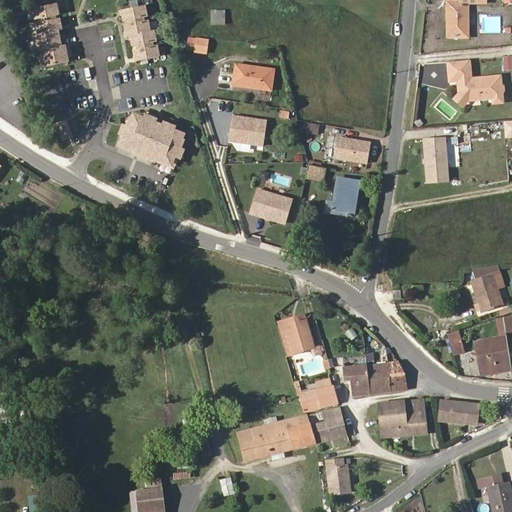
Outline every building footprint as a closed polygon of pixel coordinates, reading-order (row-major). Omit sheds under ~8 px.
[(486,3),(485,0),(460,0),(461,2),(447,2),(447,20),(450,20),(450,37),(468,37),(468,3),(486,3)] [(59,15),(56,4),(33,9),(35,20),(39,19),(40,21),(55,18),(55,16),(59,15)] [(147,17),(145,6),(122,11),(124,22),(128,21),(129,23),(143,20),(143,18),(147,17)] [(225,25),(225,10),(211,10),(211,25),(225,25)] [(62,30),(59,19),(55,19),(55,18),(40,21),(40,23),(36,23),(38,35),(58,31),(62,30)] [(150,31),(148,20),(144,21),(143,20),(129,23),(129,24),(125,25),(127,36),(131,35),(150,31)] [(65,46),(63,38),(60,39),(58,31),(38,35),(35,35),(38,52),(42,51),(65,46)] [(156,42),(154,31),(150,31),(131,35),(134,47),(138,46),(138,47),(153,44),(152,43),(156,42)] [(248,43),(247,52),(260,54),(261,46),(248,43)] [(159,56),(157,45),(153,46),(153,44),(138,47),(138,49),(134,50),(137,61),(159,56)] [(67,57),(66,53),(70,53),(69,45),(65,46),(42,51),(45,67),(68,62),(67,57)] [(511,69),(511,62),(511,56),(503,57),(505,70),(511,69)] [(471,79),(469,60),(460,61),(448,62),(449,81),(458,80),(461,80),(461,84),(459,86),(459,93),(468,101),(493,99),(493,103),(503,102),(501,76),(471,79)] [(271,93),(274,70),(234,64),(233,72),(231,87),(271,93)] [(231,87),(233,72),(218,71),(215,89),(230,91),(231,87)] [(231,94),(217,92),(216,100),(230,102),(231,94)] [(468,101),(459,93),(454,99),(463,106),(468,101)] [(441,101),(438,106),(451,115),(454,110),(441,101)] [(288,119),(289,112),(278,110),(277,118),(288,119)] [(177,157),(183,141),(178,139),(181,133),(176,131),(178,128),(167,123),(166,127),(159,142),(149,138),(155,123),(157,119),(146,115),(144,118),(137,115),(135,121),(130,119),(123,136),(125,136),(122,144),(129,147),(129,148),(164,163),(164,161),(172,164),(175,157),(177,157)] [(261,147),(265,120),(231,115),(227,142),(261,147)] [(423,123),(419,119),(415,123),(418,127),(423,123)] [(73,137),(67,120),(56,124),(62,141),(73,137)] [(159,142),(166,127),(155,123),(149,138),(159,142)] [(317,135),(319,125),(307,123),(305,133),(317,135)] [(366,165),(370,143),(337,137),(334,160),(366,165)] [(322,183),(324,170),(306,167),(304,180),(322,183)] [(351,212),(353,198),(356,199),(359,181),(335,177),(331,202),(324,200),(321,214),(345,218),(345,215),(353,216),(354,212),(351,212)] [(284,226),(292,200),(255,188),(247,215),(284,226)] [(497,288),(492,274),(500,271),(498,265),(472,269),(475,279),(472,280),(482,312),(502,306),(497,288)] [(504,286),(500,271),(492,274),(497,288),(504,286)] [(401,299),(401,290),(393,290),(394,299),(401,299)] [(506,332),(504,317),(496,319),(500,335),(506,333),(506,332)] [(314,348),(305,318),(293,321),(293,319),(281,322),(291,354),(314,348)] [(291,354),(281,322),(279,323),(288,355),(291,354)] [(347,332),(352,341),(359,337),(354,328),(347,332)] [(463,351),(458,332),(447,335),(453,354),(463,351)] [(511,366),(506,336),(476,342),(482,371),(511,366)] [(321,353),(319,346),(312,349),(314,356),(321,353)] [(388,364),(388,362),(366,365),(370,394),(391,392),(388,364)] [(388,364),(391,392),(406,390),(404,374),(398,363),(388,364)] [(370,394),(366,365),(344,368),(345,377),(351,377),(353,396),(370,394)] [(482,375),(511,370),(511,366),(482,371),(482,375)] [(330,387),(328,378),(315,382),(317,390),(330,387)] [(337,404),(333,386),(330,387),(317,390),(301,395),(299,395),(304,412),(337,404)] [(0,423),(10,422),(7,393),(0,393),(0,423)] [(427,434),(424,399),(379,403),(382,437),(427,434)] [(477,424),(479,404),(441,401),(439,420),(477,424)] [(348,435),(341,407),(322,412),(324,421),(311,425),(316,443),(348,435)] [(316,443),(311,425),(308,415),(303,417),(276,424),(265,426),(238,433),(245,461),(316,443)] [(198,428),(195,418),(184,421),(187,431),(198,428)] [(211,455),(204,426),(198,428),(201,441),(204,440),(206,451),(202,452),(203,457),(211,455)] [(0,446),(9,445),(7,432),(0,433),(0,446)] [(150,467),(158,455),(154,452),(145,464),(150,467)] [(351,492),(348,466),(344,466),(343,460),(326,461),(330,494),(351,492)] [(511,511),(511,495),(509,481),(502,483),(501,475),(477,480),(479,488),(483,487),(488,486),(491,500),(493,511),(511,511)] [(164,511),(161,488),(160,478),(155,479),(147,480),(147,481),(148,490),(138,491),(137,491),(139,511),(164,511)] [(234,493),(230,478),(221,480),(225,496),(234,493)] [(148,490),(147,481),(137,482),(138,491),(148,490)] [(491,500),(488,486),(483,487),(486,501),(491,500)] [(139,511),(137,491),(131,492),(133,511),(139,511)] [(43,511),(43,495),(31,495),(30,511),(43,511)]
